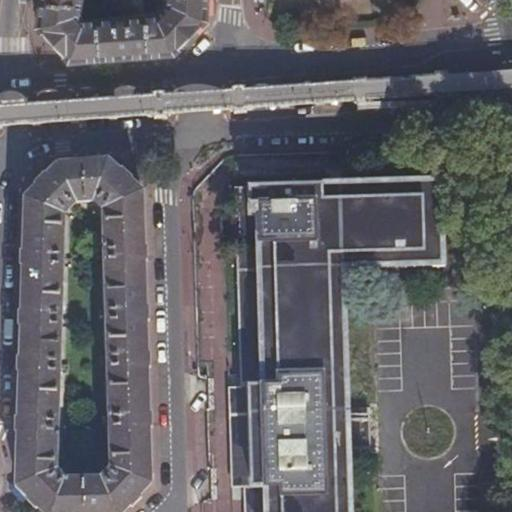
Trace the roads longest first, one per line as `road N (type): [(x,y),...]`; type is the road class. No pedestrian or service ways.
road 1 (residential): [(173,511),(175,198),(186,137)]
road 2 (residential): [(186,137),(238,128),(511,126)]
road 3 (residential): [(511,28),(222,71)]
road 4 (residential): [(222,71),(11,84)]
road 5 (residential): [(0,153),(186,137)]
